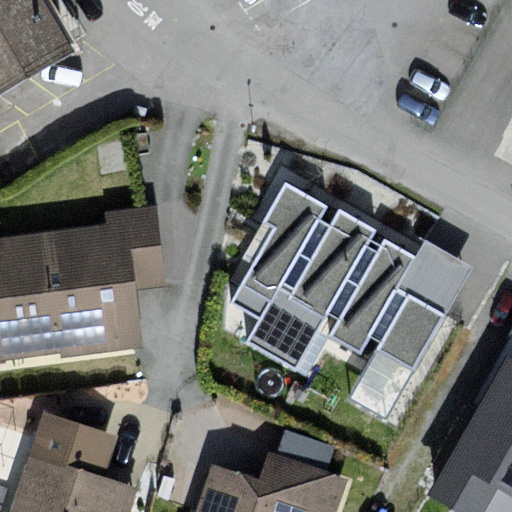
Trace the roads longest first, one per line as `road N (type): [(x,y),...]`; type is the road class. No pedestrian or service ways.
road 1 (residential): [(139,0),(166,32),(209,62),(511,220)]
road 2 (unknown): [(250,82),(164,448)]
